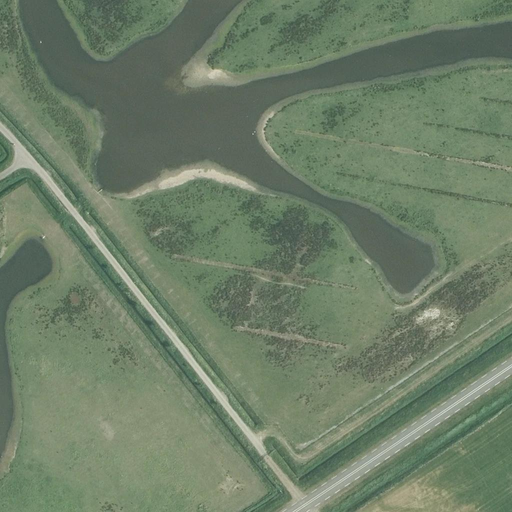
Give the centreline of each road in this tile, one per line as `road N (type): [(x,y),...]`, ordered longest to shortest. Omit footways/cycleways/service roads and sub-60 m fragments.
road 1 (unclassified): [(25,156),(304,505)]
road 2 (secondary): [(304,505),(511,364)]
